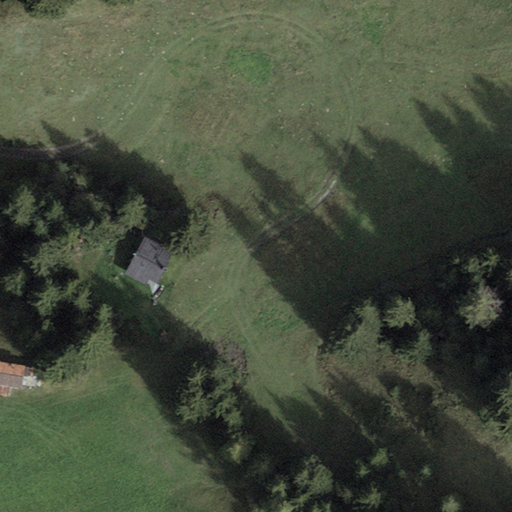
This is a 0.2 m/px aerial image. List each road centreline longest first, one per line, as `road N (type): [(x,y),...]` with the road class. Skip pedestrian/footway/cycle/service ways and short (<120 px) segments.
road 1 (track): [(0,150),(74,148),(118,123),(150,68),(175,46),(214,24),(278,20),(332,54),(352,80),(355,120),(323,192),(242,251)]
road 2 (track): [(278,20),(443,28),(511,10)]
